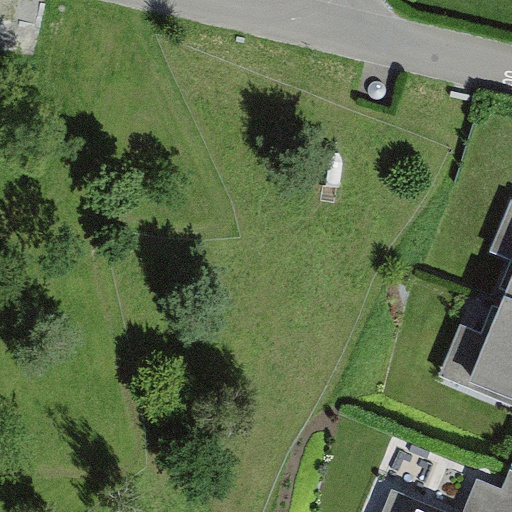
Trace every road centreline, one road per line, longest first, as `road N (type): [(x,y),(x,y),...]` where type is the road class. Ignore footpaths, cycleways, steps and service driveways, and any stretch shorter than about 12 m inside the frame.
road 1 (residential): [(339,33),(511,79)]
road 2 (residential): [(189,0),(339,33)]
